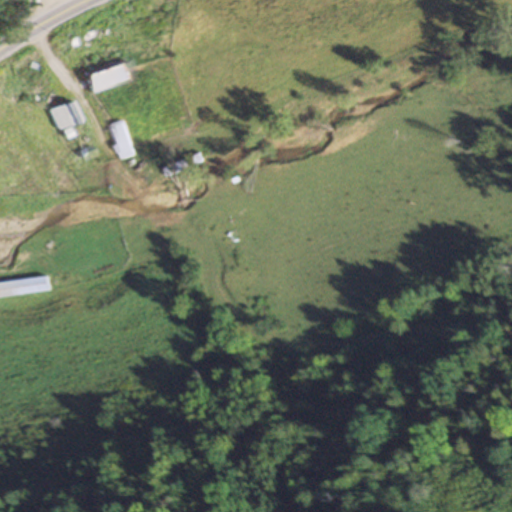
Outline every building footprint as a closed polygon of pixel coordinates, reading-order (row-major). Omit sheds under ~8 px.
[(85,94),(128,80),(116,43),(73,57),(85,94)] [(58,106),(66,121),(74,116),(66,102),(58,106)] [(110,126),(122,160),(136,155),(123,121),(110,126)] [(166,169),(172,183),(208,169),(202,154),(166,169)] [(0,297),(49,292),(47,277),(0,281),(0,297)]
